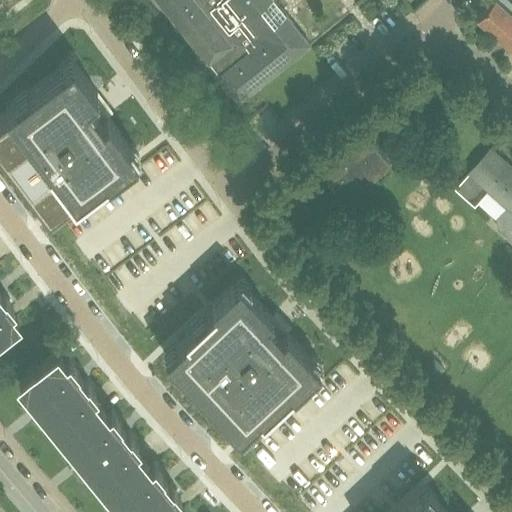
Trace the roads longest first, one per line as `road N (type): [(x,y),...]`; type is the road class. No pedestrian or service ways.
road 1 (residential): [(511,505),(227,193)]
road 2 (residential): [(251,511),(173,428),(0,211)]
road 3 (residential): [(227,193),(426,32)]
road 4 (residential): [(227,193),(80,0)]
